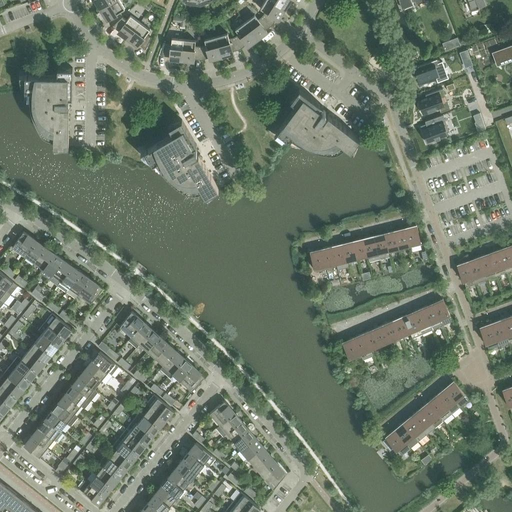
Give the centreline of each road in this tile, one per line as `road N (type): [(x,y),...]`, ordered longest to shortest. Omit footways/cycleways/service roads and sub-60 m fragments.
road 1 (residential): [(71,3),(114,57),(144,75),(183,83),(230,77),(300,28)]
road 2 (residential): [(433,214),(389,98),(300,28)]
road 3 (residential): [(3,439),(129,284)]
road 4 (residential): [(113,511),(224,371)]
road 5 (residential): [(224,371),(306,466),(278,511)]
road 6 (residential): [(459,285),(335,332)]
road 7 (residential): [(22,208),(129,284)]
road 8 (residential): [(129,284),(224,371)]
road 9 (residential): [(482,348),(384,430)]
road 10 (residential): [(433,214),(310,244)]
